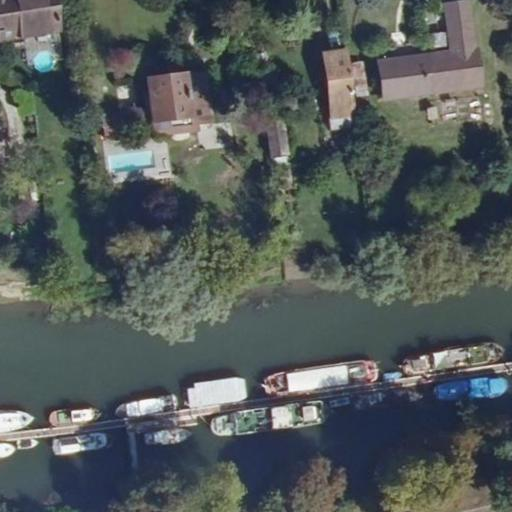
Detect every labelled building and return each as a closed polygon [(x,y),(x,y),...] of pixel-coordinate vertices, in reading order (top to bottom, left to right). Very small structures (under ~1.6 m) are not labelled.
[(0,0),(0,40),(59,32),(54,0),(0,0)] [(472,51),(466,4),(445,6),(452,54),(377,64),(382,99),(480,86),(475,50),(472,51)] [(354,126),(344,51),(323,53),(331,115),(326,115),(328,129),(354,126)] [(203,74),(146,81),(151,120),(187,116),(189,125),(209,123),(203,74)] [(280,120),(267,122),(271,156),(284,154),(280,120)]
